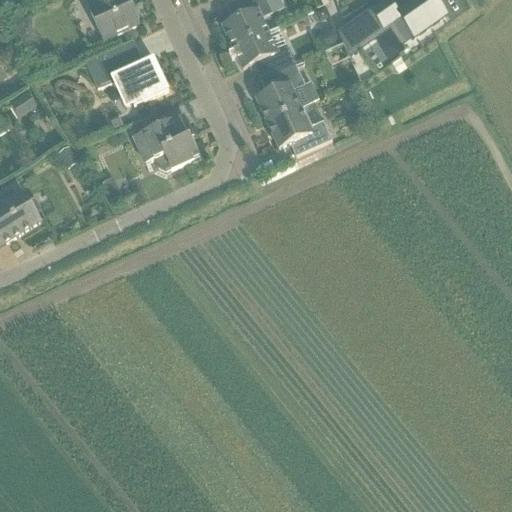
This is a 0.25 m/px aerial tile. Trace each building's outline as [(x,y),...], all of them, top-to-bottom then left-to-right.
[(104,44),(120,37),(139,29),(137,25),(139,21),(135,13),(131,11),(125,0),(85,0),(92,12),(90,13),(104,44)] [(264,0),(243,0),(226,8),(234,25),(223,30),(233,51),(268,35),(262,22),(272,17),(269,10),(264,0)] [(388,0),(387,0),(338,35),(350,62),(350,61),(349,57),(401,21),(415,41),(416,41),(447,19),(433,0),(412,0),(396,11),(388,0)] [(325,10),(315,15),(318,21),(324,23),(330,20),(325,10)] [(31,19),(9,20),(10,36),(32,35),(31,19)] [(277,56),(268,35),(233,51),(243,73),(254,68),(261,85),(296,69),(288,51),(277,56)] [(115,52),(86,65),(98,94),(115,87),(121,84),(133,110),(134,110),(150,102),(169,94),(154,62),(143,67),(133,44),(115,52)] [(256,103),(268,128),(301,113),(293,95),(305,89),(296,69),(261,85),(267,98),(256,103)] [(10,106),(20,121),(37,110),(27,95),(10,106)] [(296,161),(314,153),(332,145),(324,125),(310,131),(301,113),(268,128),(279,153),(290,148),(296,161)] [(133,141),(137,149),(146,167),(154,163),(158,172),(166,176),(171,173),(172,174),(200,161),(180,119),(162,128),(133,141)] [(118,120),(110,124),(114,131),(122,128),(118,120)] [(40,211),(36,204),(31,203),(28,205),(23,196),(5,207),(1,201),(0,201),(0,251),(41,225),(36,217),(39,215),(40,211)]
